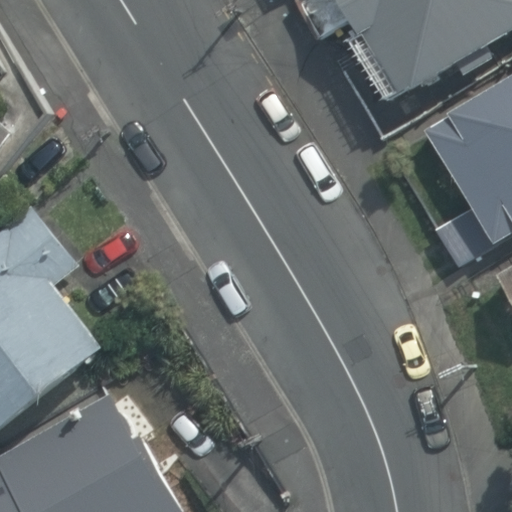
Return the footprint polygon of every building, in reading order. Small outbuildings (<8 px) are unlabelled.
[(511,29),(511,0),(338,0),(393,96),(511,29)] [(511,77),(431,125),(504,248),(511,243),(511,77)] [(0,179),(37,128),(0,94),(0,179)] [(87,266),(43,211),(0,246),(0,444),(114,347),(69,289),(87,266)] [(177,511),(189,504),(118,399),(0,479),(0,511),(177,511)]
